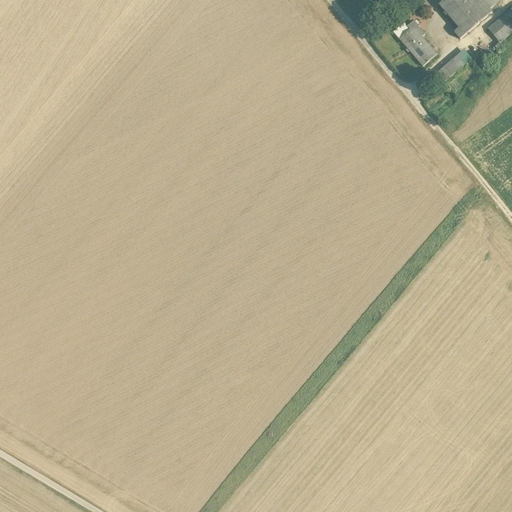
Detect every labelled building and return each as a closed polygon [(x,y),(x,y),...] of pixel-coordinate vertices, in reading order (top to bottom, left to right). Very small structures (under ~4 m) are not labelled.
[(467,20),(449,0),(446,0),(438,7),(444,14),(443,15),(445,18),(446,17),(456,28),(452,32),(460,41),(486,19),(478,11),(467,20)] [(489,11),(479,0),(449,0),(467,20),(478,11),(486,19),(492,14),(489,11)] [(479,0),(489,11),(501,2),(499,0),(479,0)] [(511,12),(487,33),(499,47),(511,35),(511,12)] [(425,37),(414,24),(407,29),(410,32),(399,42),(423,69),(437,56),(422,39),(425,37)] [(404,26),(393,35),(399,42),(410,32),(407,29),(404,26)] [(458,56),(432,79),(440,88),(466,65),(458,56)]
